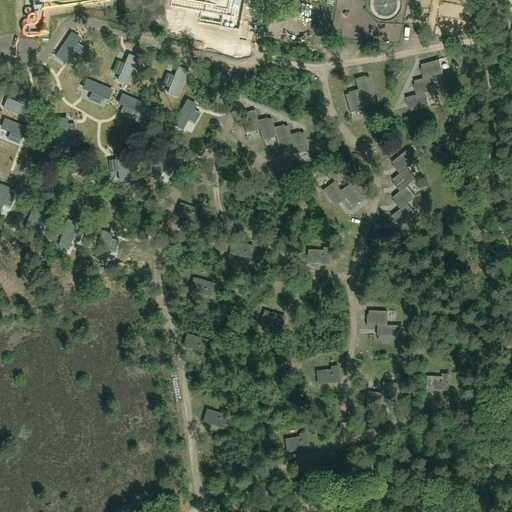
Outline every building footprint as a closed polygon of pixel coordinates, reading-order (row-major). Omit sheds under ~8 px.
[(40,0),(31,0),(34,16),(42,15),(40,0)] [(83,60),(90,53),(82,45),(75,52),(83,60)] [(423,79),(432,77),(443,74),(439,60),(421,65),(422,69),(421,70),(423,79)] [(362,99),(375,95),(369,77),(366,78),(365,76),(355,80),(358,90),(359,90),(362,99)] [(416,95),(426,93),(436,90),(432,77),(423,79),(414,82),(416,85),(414,85),(416,95)] [(130,86),(125,87),(128,99),(133,97),(130,86)] [(351,113),(365,109),(362,99),(359,90),(358,90),(348,93),(348,95),(345,96),(351,113)] [(412,112),(429,107),(426,93),(416,95),(406,98),(408,109),(411,108),(412,112)] [(260,130),(258,121),(255,111),(245,113),(246,116),(242,116),(246,134),(260,130)] [(262,141),(276,137),(274,128),(272,119),(268,120),(268,118),(258,121),(260,130),(262,141)] [(279,148),(292,145),(290,135),(288,126),(284,127),(284,125),(274,128),(276,137),(279,148)] [(300,133),(290,135),(292,145),(295,155),(309,151),(304,133),(301,134),(300,133)] [(400,175),(407,169),(416,162),(407,151),(393,162),(396,166),(393,167),(400,175)] [(394,184),(400,192),(407,186),(416,180),(407,169),(400,175),(393,180),(395,183),(394,184)] [(338,205),(345,200),(346,199),(340,191),(341,191),(334,182),(323,191),(333,206),(336,204),(338,205)] [(346,199),(345,200),(352,208),(357,206),(355,203),(362,198),(352,183),(341,191),(340,191),(346,199)] [(400,210),(407,204),(416,197),(407,186),(400,192),(393,197),(396,201),(394,202),(400,210)] [(0,214),(8,218),(14,206),(4,201),(0,209),(0,214)] [(190,219),(196,222),(201,207),(195,205),(194,208),(180,203),(176,214),(182,216),(183,214),(191,217),(190,219)] [(407,204),(400,210),(392,217),(398,225),(400,224),(402,227),(416,215),(407,204)] [(254,246),(232,242),(229,255),(251,259),(254,246)] [(308,252),(307,264),(313,264),(313,261),(322,262),(322,265),(328,265),(329,250),(323,249),(322,253),(308,252)] [(193,278),(189,291),(212,297),(215,284),(193,278)] [(264,311),(259,327),(267,329),(268,326),(282,331),(285,317),(264,311)] [(387,326),(387,312),(369,311),(369,315),(367,315),(366,326),(377,327),(377,326),(387,326)] [(379,340),(397,341),(397,326),(387,326),(377,326),(377,327),(376,336),(379,336),(379,340)] [(187,334),(183,347),(204,354),(207,340),(187,334)] [(338,366),(331,367),(331,370),(316,371),(316,386),(340,383),(338,366)] [(426,390),(449,391),(449,377),(427,377),(426,390)] [(380,414),(381,403),(396,404),(398,385),(383,383),(382,394),(367,392),(366,411),(370,411),(369,413),(380,414)] [(202,423),(226,430),(229,414),(221,411),(220,414),(206,410),(202,423)] [(309,449),(307,433),(299,434),(299,437),(285,440),(287,453),(309,449)]
